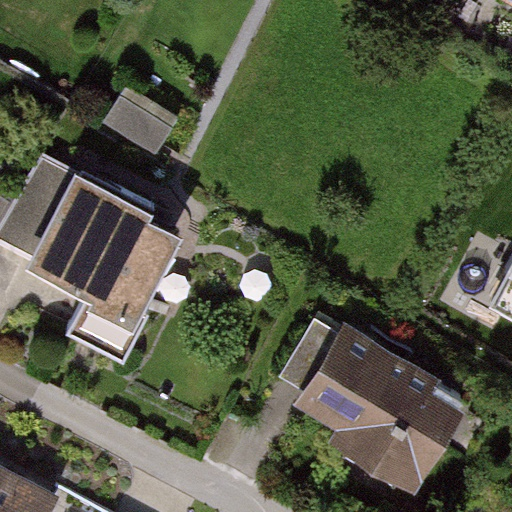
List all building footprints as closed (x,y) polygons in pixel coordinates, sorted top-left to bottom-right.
[(511,0),(494,0),(511,10),(511,0)] [(75,286),(51,325),(113,363),(145,310),(130,301),(173,230),(75,171),(25,255),(75,286)] [(0,215),(10,198),(0,192),(0,215)] [(511,209),(466,295),(511,319),(511,209)] [(463,391),(323,317),(280,398),(327,423),(318,439),(411,489),(463,391)] [(0,511),(38,511),(51,486),(0,461),(0,511)]
